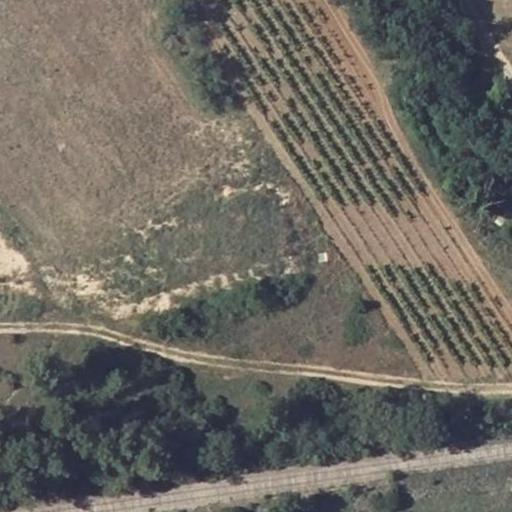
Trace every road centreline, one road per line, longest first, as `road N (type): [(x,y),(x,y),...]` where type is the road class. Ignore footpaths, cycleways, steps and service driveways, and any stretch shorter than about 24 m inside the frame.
road 1 (track): [(0,325),(52,323),(437,392),(511,389)]
road 2 (track): [(0,205),(54,277),(61,295),(52,323)]
